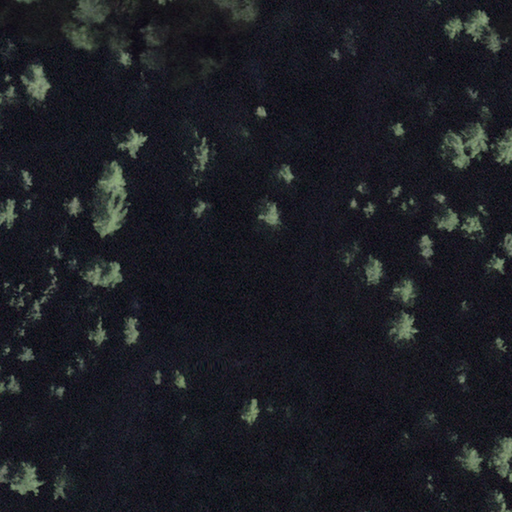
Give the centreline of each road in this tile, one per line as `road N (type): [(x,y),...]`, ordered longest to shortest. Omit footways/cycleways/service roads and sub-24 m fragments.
road 1 (track): [(405,0),(375,70),(354,164),(319,191),(290,331),(162,360),(126,392),(111,420),(94,511)]
road 2 (track): [(0,161),(31,150),(129,148),(163,134),(195,98),(251,62),(294,0)]
